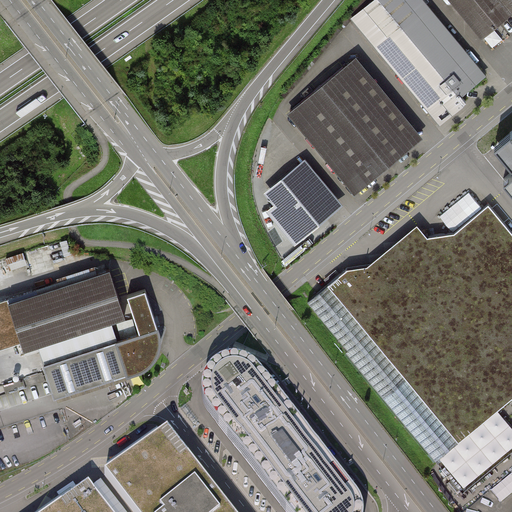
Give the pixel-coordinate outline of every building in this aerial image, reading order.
[(487,76),(425,0),(372,0),(353,16),(441,123),(465,104),(460,98),(487,76)] [(511,15),(511,0),(453,0),(485,38),(511,15)] [(343,66),(290,110),(358,192),(416,143),(403,127),(398,132),(343,66)] [(511,130),(494,146),(511,167),(511,171),(503,179),(511,188),(511,130)] [(331,204),(302,170),(271,196),(300,230),(331,204)] [(347,270),(330,284),(459,441),(499,409),(511,398),(511,230),(493,208),(490,204),(473,219),(456,233),(438,236),(429,237),(418,225),(402,239),(367,267),(348,269),(347,270)] [(114,269),(11,302),(9,299),(0,302),(0,349),(25,342),(27,350),(41,346),(58,399),(131,376),(143,372),(156,363),(162,353),(165,341),(162,327),(159,328),(147,289),(128,294),(142,333),(119,340),(114,323),(129,318),(114,269)] [(459,441),(330,284),(307,302),(436,460),(440,457),(459,441)] [(203,404),(207,412),(286,511),(363,511),(361,502),(354,494),(259,373),(251,367),(241,363),(238,363),(231,362),(217,367),(210,374),(204,385),(202,396),(203,404)] [(186,404),(180,409),(193,426),(199,422),(186,404)] [(459,441),(440,457),(465,487),(511,448),(511,424),(499,409),(459,441)] [(229,511),(167,434),(106,477),(133,511),(229,511)] [(500,501),(511,493),(511,474),(491,488),(500,501)] [(106,511),(88,490),(56,511),(106,511)]
